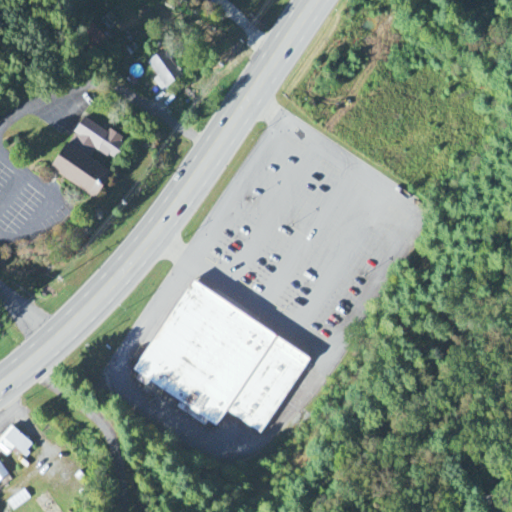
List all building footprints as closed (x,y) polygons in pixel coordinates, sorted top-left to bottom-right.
[(147,60),(162,88),(181,79),(167,50),(147,60)] [(108,134),(83,119),(69,142),(92,156),(96,151),(111,160),(123,140),(109,131),(108,134)] [(47,169),(92,199),(108,174),(64,144),(47,169)] [(308,358),(186,283),(130,373),(137,377),(134,382),(145,388),(147,385),(166,397),(163,401),(211,431),(223,413),(260,436),(308,358)] [(38,446),(16,426),(0,443),(0,448),(11,458),(19,449),(28,457),(38,446)] [(0,486),(13,477),(0,457),(0,486)]
